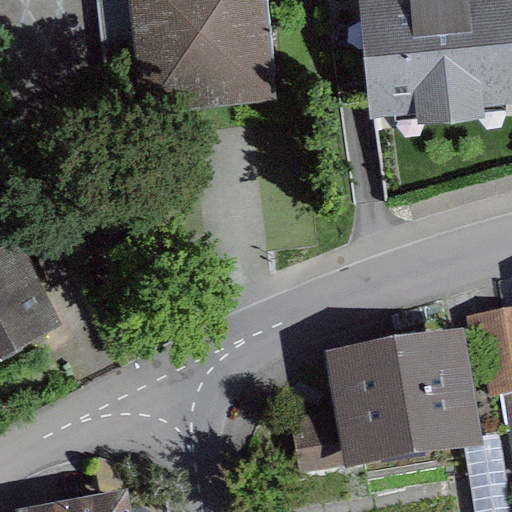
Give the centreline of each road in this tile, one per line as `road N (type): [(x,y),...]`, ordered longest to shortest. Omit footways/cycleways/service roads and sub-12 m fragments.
road 1 (residential): [(166,387),(372,291),(511,247)]
road 2 (residential): [(0,463),(166,387)]
road 3 (residential): [(204,511),(166,387)]
